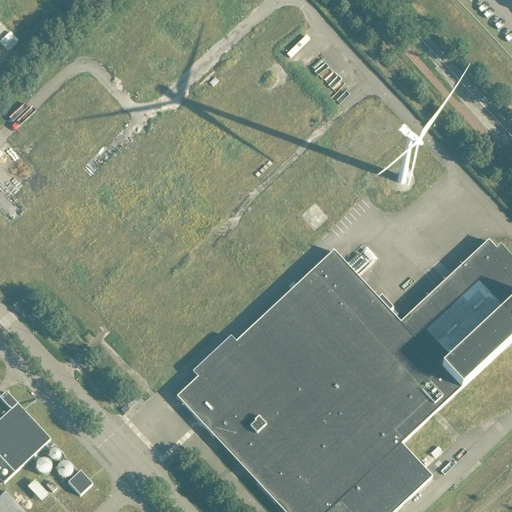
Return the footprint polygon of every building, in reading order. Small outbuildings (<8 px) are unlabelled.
[(10,33),(0,42),(0,43),(8,51),(18,42),(10,33)] [(253,288),(290,253),(279,242),(243,277),(253,288)] [(393,309),(387,302),(381,297),(377,300),(333,253),(236,344),(228,351),(223,345),(200,367),(205,372),(198,380),(197,380),(176,399),(178,401),(281,511),(396,511),(432,479),(401,446),(511,342),(511,268),(497,253),(495,250),(488,243),(400,324),(389,313),(393,309)] [(0,458),(15,475),(51,441),(6,394),(0,399),(0,400),(9,411),(10,410),(11,412),(0,421),(0,458)] [(80,498),(92,486),(80,473),(68,484),(80,498)] [(37,481),(31,488),(46,502),(52,495),(37,481)] [(51,482),(46,487),(53,494),(57,489),(51,482)] [(23,511),(6,492),(0,497),(0,511),(23,511)]
